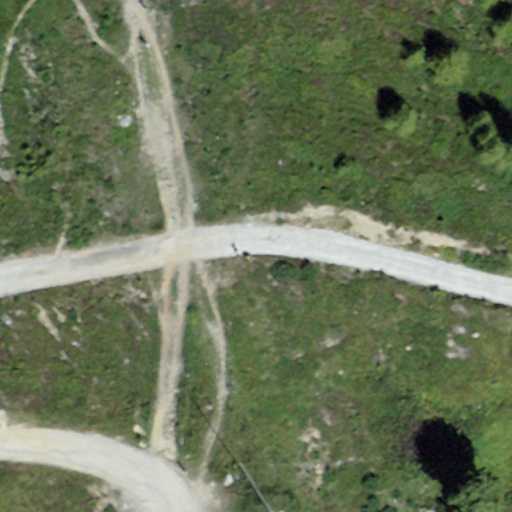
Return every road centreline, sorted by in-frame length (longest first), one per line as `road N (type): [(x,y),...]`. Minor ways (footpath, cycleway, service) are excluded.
road 1 (track): [(0,283),(184,246),(271,245),(375,261),(511,297)]
road 2 (track): [(170,511),(132,472),(72,448),(0,451)]
